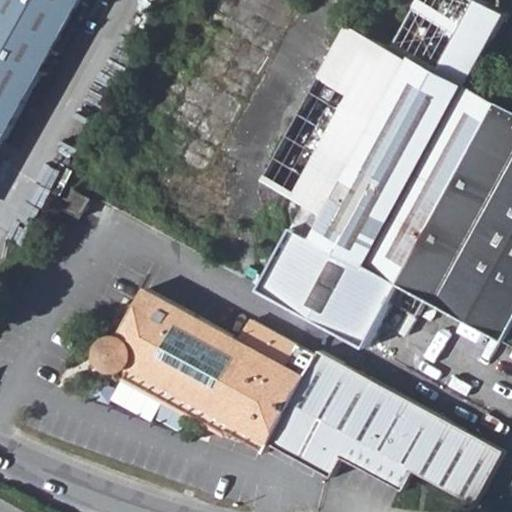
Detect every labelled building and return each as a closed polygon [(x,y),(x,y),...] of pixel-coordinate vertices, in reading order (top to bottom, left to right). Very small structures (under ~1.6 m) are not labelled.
[(0,0),(0,154),(85,0),(0,0)] [(404,282),(504,105),(470,87),(510,15),(483,0),(422,0),(396,49),(355,27),(273,179),(312,200),(296,229),(285,223),(270,251),(280,257),(264,287),(337,327),(366,343),(398,280),(404,282)] [(430,297),(511,343),(511,340),(511,109),(504,105),(404,282),(407,284),(430,297)] [(112,193),(118,197),(127,183),(118,179),(112,193)] [(67,207),(82,214),(92,197),(77,189),(67,207)] [(372,346),(397,302),(407,284),(404,282),(398,280),(366,343),(372,346)] [(397,302),(422,315),(430,297),(407,284),(397,302)] [(242,339),(150,286),(123,333),(119,333),(116,334),(112,336),(110,339),(108,343),(107,346),(107,351),(108,354),(110,358),(112,360),(115,363),(118,363),(121,364),(126,364),(130,362),(132,361),(134,359),(127,370),(167,393),(267,450),(272,441),(335,477),(346,457),(409,489),(420,471),(478,502),(507,452),(322,353),(320,357),(254,319),(242,339)] [(100,358),(114,371),(121,364),(118,363),(115,363),(112,360),(110,358),(108,354),(107,351),(100,358)] [(167,393),(127,370),(115,391),(155,414),(167,393)]
